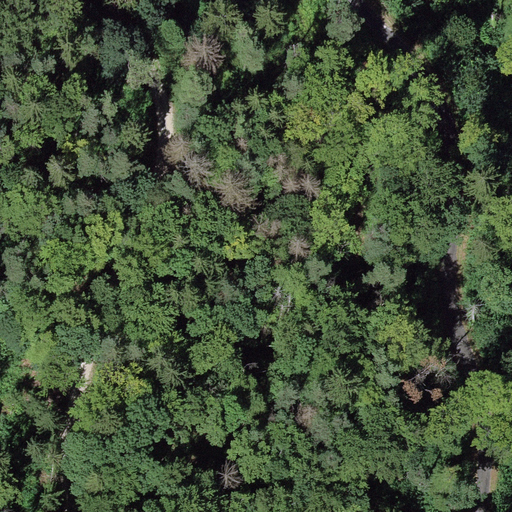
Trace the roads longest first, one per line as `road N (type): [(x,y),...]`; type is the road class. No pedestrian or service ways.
road 1 (track): [(358,0),(426,79),(459,164),(450,306),(485,436),(482,511)]
road 2 (track): [(71,511),(66,444),(89,335),(154,199),(167,139),(153,72),(105,0)]
road 3 (track): [(395,511),(361,372),(352,148),(322,64),(277,0)]
